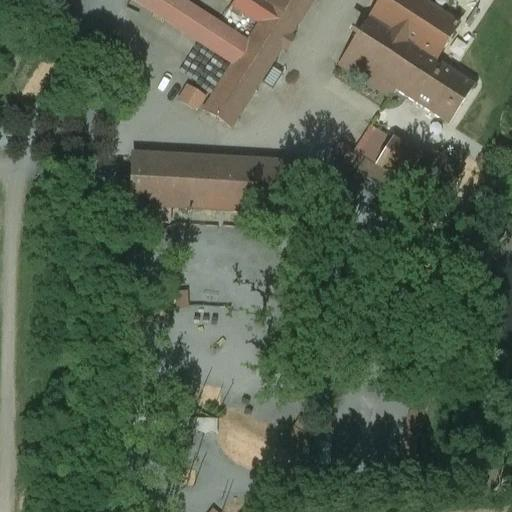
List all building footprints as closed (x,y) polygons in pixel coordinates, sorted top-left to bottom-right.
[(313,0),(260,0),(261,0),(260,0),(235,0),(231,8),(258,25),(246,44),(177,0),(131,0),(123,14),(223,79),(202,112),(230,130),(234,125),(239,123),(238,119),(252,97),(257,95),(256,91),(272,65),(276,64),(276,59),(291,35),(296,33),(296,29),(297,25),(313,0)] [(420,54),(435,63),(458,28),(415,0),(380,0),(368,20),(420,54)] [(395,92),(420,54),(368,20),(353,43),(337,67),(390,101),(395,92)] [(420,54),(395,92),(448,127),(473,88),(435,63),(420,54)] [(334,126),(324,102),(298,113),(308,137),(334,126)] [(420,159),(370,128),(353,153),(404,185),(416,166),(420,159)] [(436,156),(420,159),(416,166),(425,172),(452,189),(462,172),(436,156)] [(292,166),(131,157),(128,207),(261,215),(290,216),(292,166)] [(321,168),(292,166),(290,216),(318,218),(321,168)] [(425,172),(416,166),(404,185),(413,191),(425,172)] [(261,215),(128,207),(128,224),(260,231),(261,215)]
